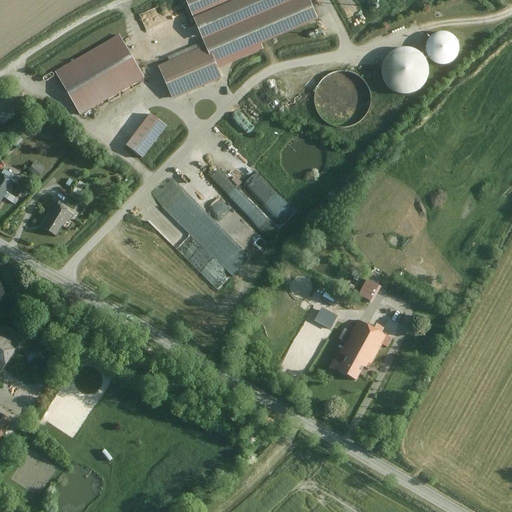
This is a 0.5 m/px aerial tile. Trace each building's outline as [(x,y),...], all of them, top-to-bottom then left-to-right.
[(312,0),(187,0),(208,47),(216,66),(321,20),(312,0)] [(344,0),(355,22),(365,18),(356,0),(344,0)] [(454,62),(459,59),(462,54),(463,48),(462,43),(459,38),(455,34),(449,32),(444,32),(438,34),(434,38),(431,42),(430,48),(431,54),(434,59),(438,62),(444,64),(449,64),(454,62)] [(53,67),(56,72),(82,116),(146,79),(120,34),(73,62),(70,57),(53,67)] [(208,47),(160,69),(175,101),(223,79),(216,66),(208,47)] [(420,90),(425,86),(429,80),(431,74),(431,68),(429,62),(426,56),(421,52),(415,49),(409,48),(402,49),(396,52),(391,56),(388,61),(386,67),(386,74),(388,80),(391,85),(396,90),(402,92),(408,93),(414,93),(420,90)] [(364,78),(346,70),(325,75),(317,95),(324,119),(344,127),(366,122),(373,103),(370,92),(367,90),(364,78)] [(4,94),(0,97),(0,118),(5,124),(19,111),(4,94)] [(254,100),(232,121),(247,137),(269,116),(254,100)] [(170,128),(152,115),(129,146),(146,159),(170,128)] [(46,170),(37,162),(30,170),(39,178),(46,170)] [(0,200),(0,201),(7,188),(15,192),(18,185),(14,184),(16,181),(4,175),(1,180),(0,179),(0,200)] [(48,210),(53,212),(44,229),(59,236),(68,219),(71,221),(75,213),(53,201),(48,210)] [(382,288),(369,282),(362,295),(374,302),(382,288)] [(323,307),(317,322),(334,329),(340,314),(323,307)] [(395,337),(357,317),(337,354),(347,360),(365,369),(371,372),(385,347),(389,349),(395,337)] [(0,376),(26,338),(0,320),(0,376)] [(340,374),(358,383),(365,369),(347,360),(340,374)] [(0,446),(16,424),(0,412),(0,446)]
